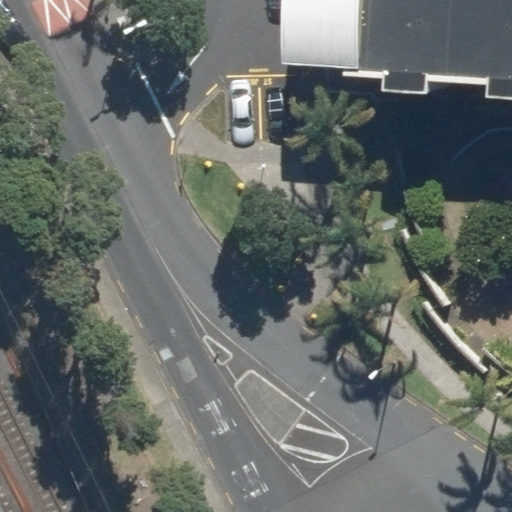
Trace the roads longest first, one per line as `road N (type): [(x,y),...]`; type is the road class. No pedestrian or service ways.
road 1 (secondary): [(169,254),(417,468)]
road 2 (secondary): [(309,511),(226,389),(169,254)]
road 3 (secondary): [(169,254),(44,0)]
